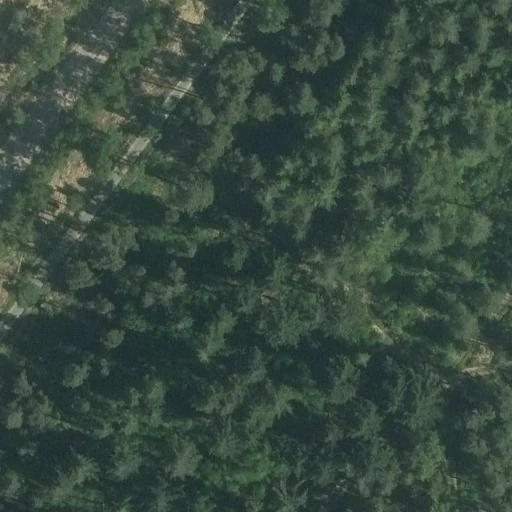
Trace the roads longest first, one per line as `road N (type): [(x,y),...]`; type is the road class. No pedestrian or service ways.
road 1 (track): [(0,174),(130,0)]
road 2 (track): [(320,511),(443,377)]
road 3 (track): [(451,511),(443,377)]
